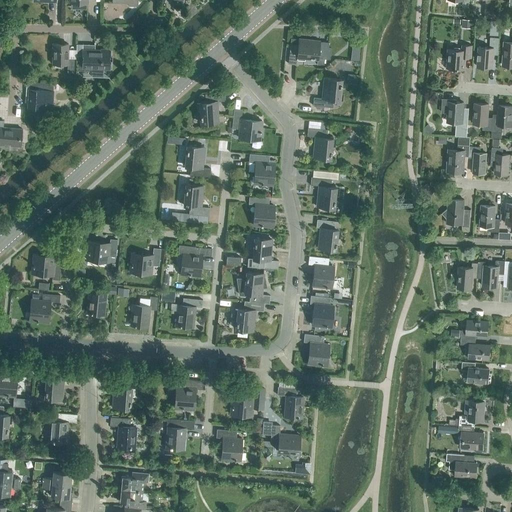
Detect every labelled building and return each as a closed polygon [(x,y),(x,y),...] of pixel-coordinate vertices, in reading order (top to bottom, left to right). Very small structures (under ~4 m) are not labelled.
[(485,0),(485,3),(484,17),(494,18),(495,4),(495,0),(485,0)] [(464,20),(463,28),(471,28),(472,20),(464,20)] [(498,55),(499,37),(490,37),(489,47),(479,46),(477,66),(492,67),(493,54),(498,55)] [(330,59),(331,47),(328,47),(329,42),(299,39),(298,44),(290,43),(288,63),(296,64),(297,55),(317,57),(317,63),(324,64),(324,58),(330,59)] [(511,42),(504,42),(503,63),(503,65),(510,66),(510,64),(511,63),(511,42)] [(74,73),(74,58),(68,57),(68,44),(53,43),(52,63),(67,64),(67,73),(74,73)] [(109,69),(110,50),(95,49),(95,44),(83,44),(82,55),(83,55),(82,68),(91,68),(91,75),(103,75),(103,68),(109,69)] [(471,58),(472,45),(463,44),(462,49),(449,48),(447,68),(464,69),(465,58),(471,58)] [(360,49),(352,48),(351,61),(359,62),(360,49)] [(339,100),(341,79),(324,77),(322,98),(314,97),(313,105),(333,107),(334,99),(339,100)] [(52,110),(53,83),(43,82),(43,90),(29,89),(28,109),(52,110)] [(217,101),(225,100),(225,92),(205,94),(205,101),(200,102),(201,123),(218,122),(217,101)] [(464,102),(456,102),(457,99),(443,98),(442,112),(448,112),(448,121),(456,122),(456,128),(457,128),(467,129),(468,114),(463,113),(464,102)] [(483,130),(492,130),(493,119),(493,117),(488,117),(489,104),(475,103),(473,123),(483,124),(483,130)] [(511,105),(499,105),(498,119),(493,119),(492,130),(491,137),(502,138),(502,125),(511,125),(511,129),(511,128),(511,105)] [(234,109),(233,115),(232,128),(240,129),(239,137),(260,140),(262,120),(241,118),(242,109),(234,108),(234,109)] [(0,143),(21,146),(22,129),(3,127),(3,120),(0,119),(0,143)] [(330,159),(332,138),(327,137),(328,129),(308,127),(307,135),(315,136),(313,157),(330,159)] [(467,136),(467,129),(457,128),(456,135),(467,136)] [(446,144),(447,136),(439,136),(438,144),(446,144)] [(463,171),(464,156),(469,156),(469,146),(470,145),(458,144),(458,150),(449,150),(448,170),(463,171)] [(210,176),(211,168),(202,167),(204,147),(187,145),(185,166),(191,166),(190,174),(210,176)] [(485,172),(487,153),(480,153),(480,147),(469,146),(469,156),(469,158),(474,158),(473,172),(485,172)] [(508,174),(509,154),(500,153),(500,148),(492,147),(491,165),(495,166),(495,173),(508,174)] [(273,184),(275,163),(269,163),(269,155),(249,153),(249,161),(255,162),(254,183),(273,184)] [(334,208),(336,187),(330,186),(331,178),(311,176),(310,185),(319,185),(317,206),(334,208)] [(421,188),(429,196),(435,191),(427,182),(421,188)] [(209,215),(209,207),(201,206),(203,186),(186,184),(184,205),(190,205),(189,213),(209,215)] [(273,226),(274,205),(268,205),(269,197),(249,195),(248,203),(255,204),(253,225),(273,226)] [(470,227),(471,209),(464,208),(464,200),(448,199),(448,208),(442,213),(447,219),(447,223),(462,224),(462,226),(470,227)] [(499,231),(500,219),(494,219),(495,206),(481,205),(480,225),(488,225),(488,231),(499,231)] [(335,250),(337,229),(336,229),(337,221),(317,219),(316,227),(321,227),(318,248),(335,250)] [(278,268),(278,260),(270,260),(272,239),(255,237),(253,258),(258,259),(258,267),(278,268)] [(115,256),(117,239),(110,238),(110,242),(89,240),(87,259),(108,262),(108,256),(115,256)] [(211,255),(212,248),(194,246),(194,254),(183,252),(181,273),(200,275),(202,255),(211,255)] [(159,265),(161,248),(153,247),(153,254),(132,252),(130,272),(151,274),(152,265),(159,265)] [(60,279),(61,262),(54,261),(55,255),(34,253),(32,273),(53,275),(52,279),(60,279)] [(227,256),(226,263),(240,264),(241,257),(227,256)] [(331,287),(334,266),(328,266),(329,258),(309,256),(308,264),(315,264),(312,285),(331,287)] [(504,274),(505,261),(496,260),(495,266),(485,265),(485,262),(478,261),(477,277),(483,278),(482,285),(497,286),(498,273),(504,274)] [(477,277),(478,261),(478,263),(472,262),(472,267),(459,267),(458,287),(471,288),(472,277),(477,277)] [(78,268),(76,280),(84,281),(85,269),(78,268)] [(261,294),(263,283),(265,283),(265,285),(266,284),(263,274),(264,274),(264,273),(247,272),(246,279),(242,279),(237,278),(240,294),(245,295),(245,293),(250,293),(249,301),(264,303),(269,303),(270,295),(261,294)] [(104,314),(106,293),(102,293),(102,286),(85,284),(84,291),(89,292),(87,312),(104,314)] [(129,289),(119,288),(118,296),(128,297),(129,289)] [(59,302),(60,294),(43,293),(42,300),(31,299),(29,320),(48,322),(50,301),(59,302)] [(330,297),(328,297),(324,296),(311,295),(310,303),(314,304),(312,324),(331,326),(333,306),(330,305),(330,297)] [(156,310),(157,297),(150,296),(149,306),(133,304),(131,325),(148,326),(149,309),(156,310)] [(202,307),(203,299),(183,297),(182,305),(178,304),(176,325),(193,327),(195,306),(202,307)] [(263,311),(264,303),(249,301),(244,300),(243,308),(238,308),(236,329),(253,331),(255,310),(263,311)] [(462,330),(461,338),(476,339),(476,334),(487,335),(488,321),(467,320),(466,330),(462,330)] [(327,365),(329,344),(323,344),(324,336),(304,333),(303,341),(310,342),(308,363),(327,365)] [(489,359),(490,345),(475,344),(476,339),(461,338),(461,344),(469,345),(469,357),(489,359)] [(489,373),(489,368),(475,367),(475,362),(462,361),(462,370),(470,370),(469,381),(476,381),(476,383),(479,383),(480,382),(490,383),(491,373),(489,373)] [(0,394),(15,396),(17,375),(27,376),(27,367),(16,367),(16,368),(9,367),(9,366),(0,365),(0,394)] [(72,379),(72,371),(52,369),(52,377),(46,377),(45,398),(62,399),(63,378),(72,379)] [(130,408),(131,387),(126,387),(126,379),(106,377),(106,386),(114,386),(113,407),(130,408)] [(176,387),(174,408),(194,409),(195,388),(204,389),(205,381),(185,379),(185,378),(174,377),(173,387),(176,387)] [(301,417),(303,396),(297,396),(298,388),(278,386),(277,394),(286,395),(285,416),(301,417)] [(231,414),(252,416),(252,407),(260,408),(264,408),(264,401),(265,388),(262,388),(254,388),(253,396),(232,395),(231,414)] [(459,415),(459,418),(459,425),(474,426),(475,426),(475,420),(483,420),(484,401),(466,399),(465,413),(469,413),(468,415),(459,415)] [(0,434),(7,435),(8,414),(3,414),(3,406),(0,405),(0,434)] [(76,422),(77,414),(57,412),(57,420),(51,420),(49,441),(66,442),(67,421),(76,422)] [(134,448),(136,427),(130,426),(130,418),(110,417),(110,425),(119,426),(117,446),(134,448)] [(194,420),(174,419),(168,418),(168,426),(166,447),(183,449),(185,428),(194,429),(194,420)] [(299,452),(300,435),(279,433),(280,425),(272,424),(270,444),(278,445),(278,450),(299,452)] [(474,432),(474,426),(459,425),(458,432),(463,432),(462,447),(483,448),(484,433),(474,432)] [(240,460),(242,439),(236,438),(237,430),(217,429),(216,437),(223,437),(221,458),(240,460)] [(464,454),(447,453),(446,460),(450,460),(449,468),(456,469),(455,475),(475,476),(477,462),(464,461),(464,454)] [(0,481),(20,483),(20,478),(11,477),(12,470),(7,469),(8,458),(0,457),(0,481)] [(77,474),(78,467),(66,466),(66,472),(53,471),(52,478),(43,477),(43,482),(70,485),(71,478),(74,478),(74,473),(77,474)] [(148,481),(149,473),(132,471),(131,476),(122,475),(121,488),(142,490),(143,481),(148,481)] [(19,488),(20,483),(0,481),(0,493),(9,494),(10,487),(19,488)] [(71,503),(72,492),(69,492),(70,485),(43,482),(42,487),(51,488),(51,495),(60,496),(60,502),(71,503)] [(148,493),(142,493),(142,490),(121,488),(119,501),(129,502),(128,507),(141,508),(145,509),(146,501),(147,501),(148,493)] [(71,509),(71,503),(60,502),(59,508),(46,506),(45,511),(67,511),(67,509),(71,509)]
